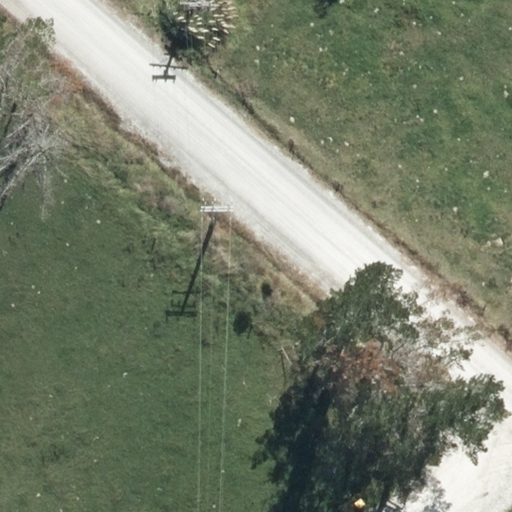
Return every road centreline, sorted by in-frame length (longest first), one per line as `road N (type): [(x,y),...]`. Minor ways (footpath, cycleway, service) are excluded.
road 1 (unclassified): [(0,13),(149,162),(511,475)]
road 2 (unknown): [(459,430),(347,511)]
